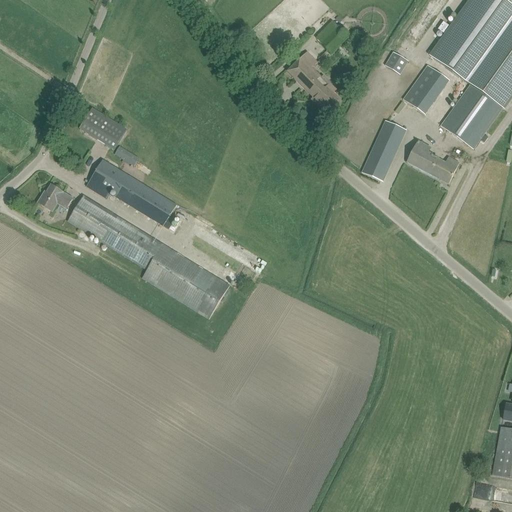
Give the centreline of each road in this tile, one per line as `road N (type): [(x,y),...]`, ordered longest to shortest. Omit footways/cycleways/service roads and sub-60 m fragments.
road 1 (unclassified): [(511,315),(280,116),(193,0)]
road 2 (unclassified): [(0,194),(48,144),(108,0)]
